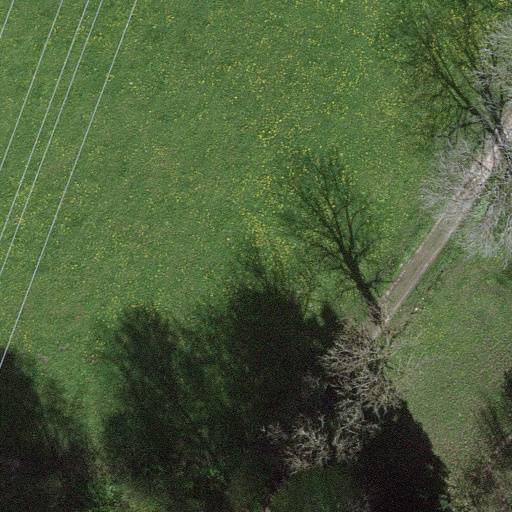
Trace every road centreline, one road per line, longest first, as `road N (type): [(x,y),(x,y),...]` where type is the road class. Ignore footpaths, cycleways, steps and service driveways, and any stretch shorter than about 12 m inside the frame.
road 1 (track): [(511,113),(320,399)]
road 2 (track): [(272,511),(320,399)]
